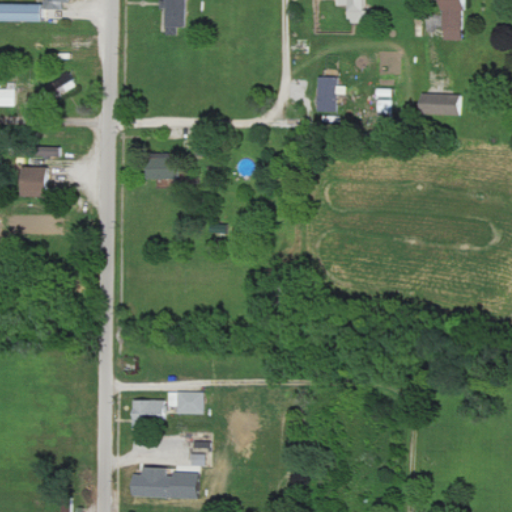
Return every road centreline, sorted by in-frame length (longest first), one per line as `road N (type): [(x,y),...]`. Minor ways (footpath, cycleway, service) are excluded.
road 1 (residential): [(92,511),(99,0)]
road 2 (residential): [(95,385),(329,379),(398,390)]
road 3 (residential): [(96,120),(275,117)]
road 4 (residential): [(412,511),(413,410),(398,390)]
